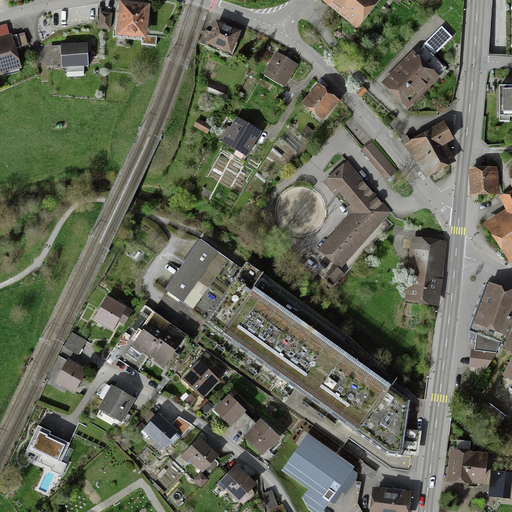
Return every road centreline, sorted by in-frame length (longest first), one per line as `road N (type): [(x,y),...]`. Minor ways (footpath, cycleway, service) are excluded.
road 1 (residential): [(65,428),(101,375),(114,372),(260,468),(292,511)]
road 2 (primary): [(425,511),(456,250)]
road 3 (residential): [(278,29),(321,63),(458,219)]
road 4 (primary): [(458,219),(477,0)]
